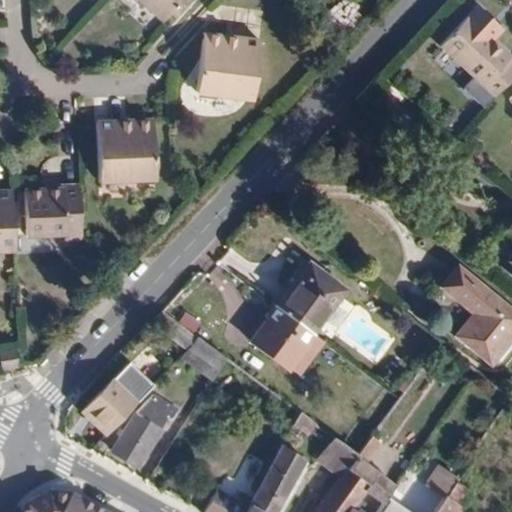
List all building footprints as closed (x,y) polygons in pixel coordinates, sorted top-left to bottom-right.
[(137,0),(160,21),(179,0),(137,0)] [(478,93),(488,103),(511,77),(511,63),(508,60),(510,58),(465,18),(438,48),(483,88),(478,93)] [(204,31),(200,65),(196,94),(202,95),(249,100),(257,37),(204,31)] [(123,119),(96,120),(99,181),(154,180),(152,125),(151,118),(123,119)] [(81,239),(81,234),(79,183),(63,183),(63,188),(23,189),(25,235),(65,234),(65,239),(81,239)] [(0,249),(12,250),(10,189),(0,189),(0,249)] [(511,236),(511,249),(498,266),(511,277),(511,220),(504,231),(511,236)] [(309,261),(275,307),(312,334),(345,288),(309,261)] [(511,339),(511,310),(457,266),(439,288),(472,314),(454,336),(491,366),(511,339)] [(275,307),(272,305),(263,317),(266,319),(249,342),(288,371),(290,368),(314,336),(312,334),(275,307)] [(147,323),(149,325),(161,311),(160,310),(147,323)] [(195,337),(161,311),(149,325),(186,350),(195,337)] [(314,336),(290,368),(298,374),(322,341),(314,336)] [(226,359),(195,337),(186,350),(179,357),(212,381),(226,359)] [(6,368),(18,366),(14,348),(0,350),(0,367),(0,369),(6,368)] [(80,412),(103,436),(151,386),(128,364),(80,412)] [(134,414),(111,452),(136,467),(167,419),(170,421),(177,412),(152,395),(134,414)] [(291,424),(293,426),(306,435),(314,424),(299,413),(291,424)] [(356,455),(344,471),(368,489),(365,493),(381,505),(386,498),(395,485),(365,462),(379,442),(370,436),(356,455)] [(356,455),(332,438),(315,460),(339,478),(340,476),(344,471),(356,455)] [(381,438),(379,442),(365,462),(395,485),(403,474),(384,460),(393,447),(381,438)] [(276,511),(305,461),(282,445),(280,444),(251,499),(243,511),(276,511)] [(425,485),(444,499),(455,482),(457,480),(437,467),(425,485)] [(352,484),(365,493),(368,489),(344,471),(340,476),(352,484)] [(339,478),(313,511),(348,511),(351,509),(353,510),(357,504),(365,493),(352,484),(340,476),(339,478)] [(460,511),(462,510),(456,505),(466,489),(455,482),(444,499),(435,511),(460,511)] [(216,489),(202,511),(243,511),(251,499),(234,489),(229,497),(216,489)] [(58,493),(25,506),(10,511),(98,511),(69,495),(58,493)] [(405,511),(386,498),(381,505),(376,511),(405,511)]
